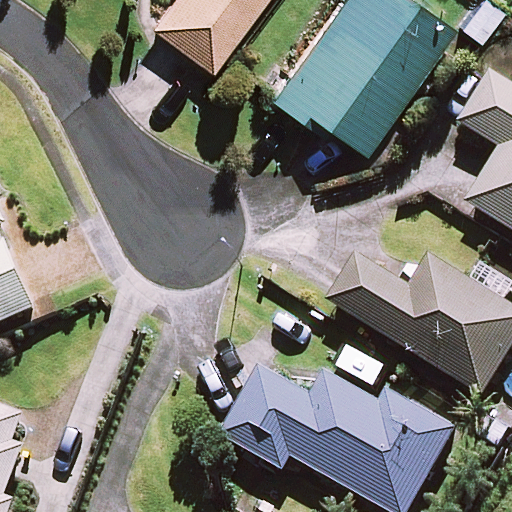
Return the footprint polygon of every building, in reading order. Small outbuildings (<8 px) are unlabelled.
[(167,0),(147,30),(207,73),(258,0),(167,0)] [(445,29),(403,0),(336,0),(270,94),(356,155),(445,29)] [(500,14),(480,0),(477,0),(455,31),(478,47),(500,14)] [(511,78),(505,91),(488,80),(458,129),(501,155),(468,210),(511,236),(511,78)] [(0,228),(4,227),(0,217),(0,330),(33,316),(0,241),(0,228)] [(412,295),(358,262),(330,309),(482,401),(511,352),(511,314),(430,265),(412,295)] [(311,405),(259,376),(222,444),(282,477),(289,464),(378,511),(415,511),(456,437),(384,398),(379,407),(325,378),(311,405)] [(15,444),(23,422),(0,413),(0,511),(9,511),(12,506),(3,503),(23,448),(15,444)]
